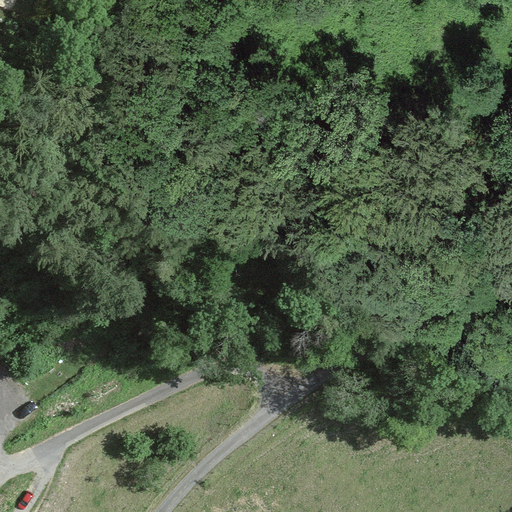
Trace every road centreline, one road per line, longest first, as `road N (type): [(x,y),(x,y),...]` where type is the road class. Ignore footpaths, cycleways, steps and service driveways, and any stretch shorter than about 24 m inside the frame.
road 1 (track): [(304,386),(428,311),(511,233)]
road 2 (track): [(161,511),(223,446),(304,386)]
